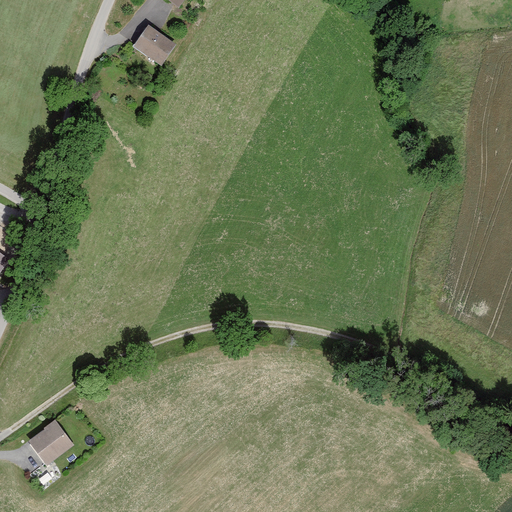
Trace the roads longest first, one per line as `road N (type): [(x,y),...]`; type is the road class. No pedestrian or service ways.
road 1 (track): [(0,436),(99,364),(184,334),(255,323),(402,348),(484,377),(511,400)]
road 2 (tertiary): [(109,0),(0,328)]
